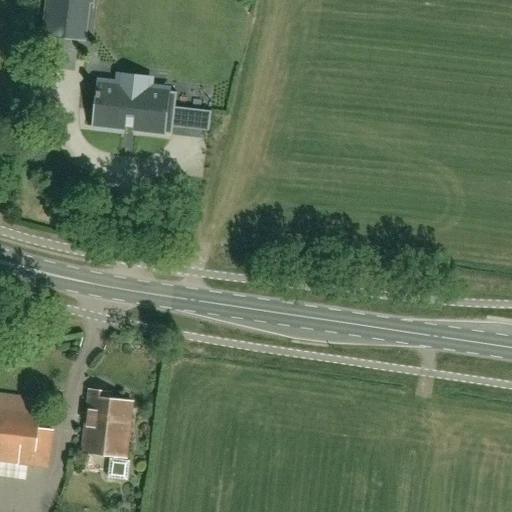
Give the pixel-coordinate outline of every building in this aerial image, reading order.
[(47,0),(44,36),(83,40),(88,0),(83,0),(47,0)] [(133,131),(172,135),(175,107),(165,106),(167,91),(149,89),(150,80),(120,76),(119,85),(101,83),(100,92),(97,92),(97,98),(99,98),(96,125),(125,128),(125,127),(133,128),(133,131)] [(117,137),(26,143),(28,184),(120,178),(117,137)] [(176,194),(177,185),(170,185),(169,193),(176,194)] [(91,392),(84,454),(125,459),(131,403),(108,401),(109,394),(91,392)] [(0,396),(0,461),(48,467),(52,431),(39,429),(42,402),(0,396)]
